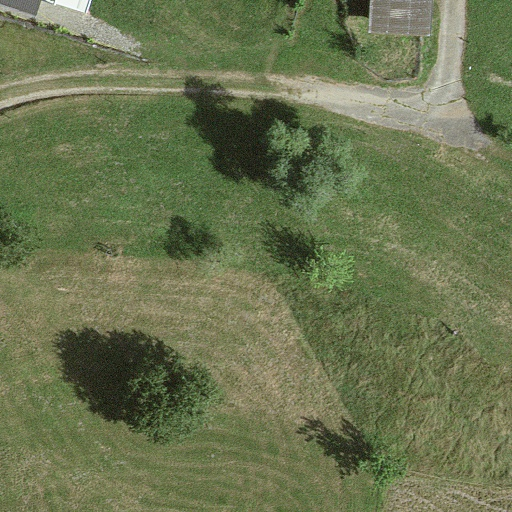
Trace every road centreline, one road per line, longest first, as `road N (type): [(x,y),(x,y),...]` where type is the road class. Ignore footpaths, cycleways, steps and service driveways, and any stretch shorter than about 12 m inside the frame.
road 1 (track): [(0,106),(53,90),(253,93),(393,116),(426,112),(445,77),(449,0)]
road 2 (track): [(511,170),(451,126),(445,77)]
